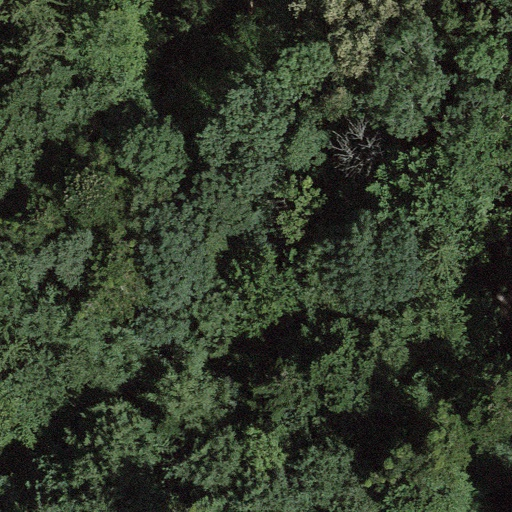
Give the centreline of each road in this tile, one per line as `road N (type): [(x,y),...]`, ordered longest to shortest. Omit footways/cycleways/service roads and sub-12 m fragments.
road 1 (track): [(213,362),(511,304)]
road 2 (track): [(0,484),(213,362)]
road 3 (track): [(0,260),(93,273),(213,362)]
